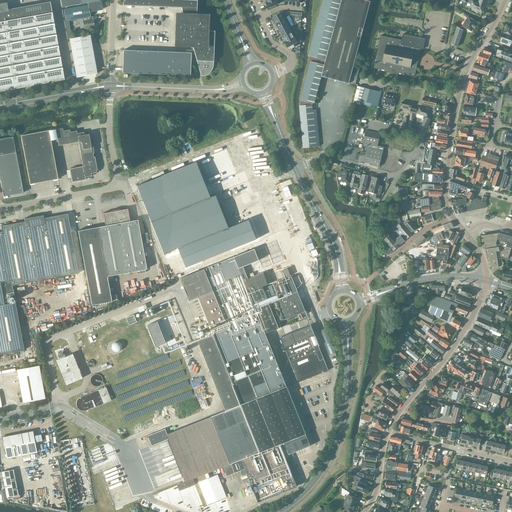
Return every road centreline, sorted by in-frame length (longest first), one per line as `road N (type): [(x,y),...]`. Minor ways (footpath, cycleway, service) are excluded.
road 1 (unclassified): [(0,208),(119,183),(108,132),(110,86)]
road 2 (tertiary): [(277,511),(315,479),(337,438),(348,376),(346,321)]
road 3 (residential): [(387,431),(457,341),(486,280)]
road 4 (unknown): [(315,315),(277,331),(274,343),(318,452)]
road 5 (unknown): [(117,184),(235,143),(250,156)]
road 6 (unclassified): [(110,86),(219,90),(243,83)]
road 7 (tertiary): [(342,291),(332,240),(295,170)]
road 8 (residential): [(367,405),(408,319),(406,284)]
road 9 (residential): [(387,431),(511,462)]
road 10 (residential): [(395,178),(420,144),(419,133),(350,120)]
road 11 (residential): [(451,216),(445,187),(458,95)]
